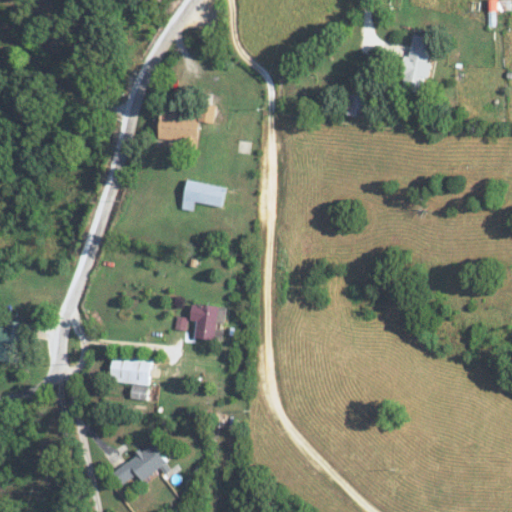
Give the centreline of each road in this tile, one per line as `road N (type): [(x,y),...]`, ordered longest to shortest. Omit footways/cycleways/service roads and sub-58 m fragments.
road 1 (residential): [(0,405),(44,386),(56,371),(140,87),(192,0)]
road 2 (residential): [(63,335),(102,511)]
